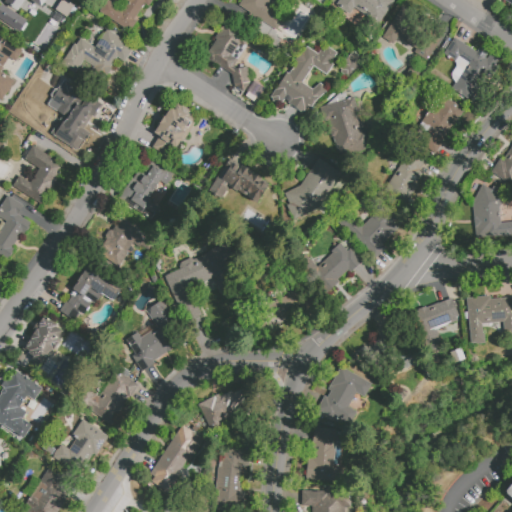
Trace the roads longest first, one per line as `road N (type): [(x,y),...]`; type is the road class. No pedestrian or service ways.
road 1 (tertiary): [(511,105),(460,170),(407,276),(304,364),(272,511)]
road 2 (residential): [(199,0),(66,236),(0,326)]
road 3 (residential): [(304,364),(199,372),(171,395),(95,511)]
road 4 (residential): [(276,144),(159,66)]
